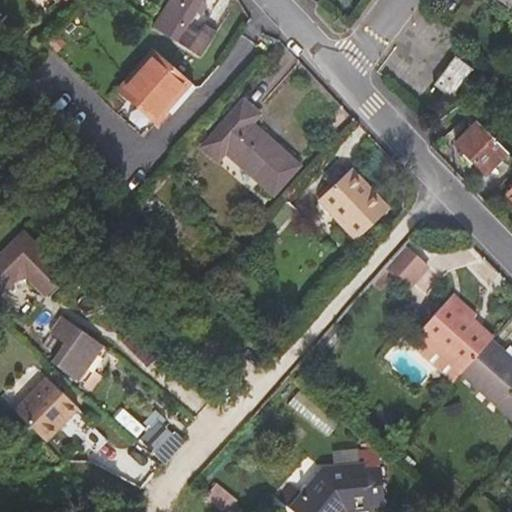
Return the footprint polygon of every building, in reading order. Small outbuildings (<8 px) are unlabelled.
[(201,56),(217,30),(204,22),(199,29),(189,23),(196,13),(201,16),(208,4),(204,1),(203,0),(172,0),(155,27),(201,56)] [(511,0),(493,0),(508,11),(511,4),(511,0)] [(166,109),(189,83),(153,52),(119,89),(155,121),(166,109)] [(434,85),(451,96),(452,97),(473,68),(456,56),(434,85)] [(195,89),(189,83),(166,109),(172,114),(195,89)] [(259,114),(244,100),(202,147),(217,161),(226,151),(273,193),(299,165),(251,123),(259,114)] [(507,151),(479,122),(457,144),(485,173),(507,151)] [(332,187),(347,173),(339,164),(324,178),(332,187)] [(351,169),(347,173),(332,187),(319,199),(357,239),(389,209),(351,169)] [(297,209),(285,198),(252,236),(263,246),(297,209)] [(66,274),(23,232),(0,255),(0,294),(15,280),(28,277),(45,294),(66,274)] [(258,256),(245,244),(223,268),(237,280),(258,256)] [(419,332),(462,371),(491,339),(493,337),(449,298),(419,332)] [(77,381),(78,380),(102,345),(103,344),(63,316),(51,334),(66,344),(53,363),(77,381)] [(460,373),(511,419),(511,357),(505,351),(491,339),(462,371),(460,373)] [(102,345),(78,380),(84,385),(94,371),(99,374),(114,353),(102,345)] [(14,410),(46,440),(78,407),(46,377),(14,410)] [(92,389),(86,396),(98,406),(104,398),(92,389)] [(277,497),(294,511),(344,511),(346,511),(370,508),(369,505),(385,503),(378,453),(358,455),(360,465),(324,468),(303,493),(290,482),(277,497)]
